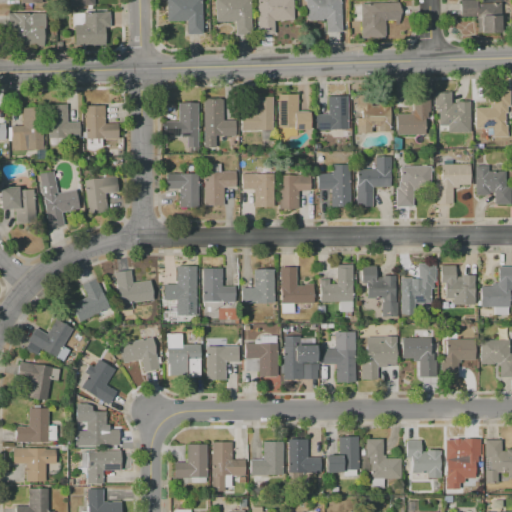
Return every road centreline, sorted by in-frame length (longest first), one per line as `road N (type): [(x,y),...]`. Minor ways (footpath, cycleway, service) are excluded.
road 1 (residential): [(0,328),(43,271),(80,249),(146,230),(511,230)]
road 2 (tertiary): [(511,57),(0,73)]
road 3 (residential): [(511,407),(151,409),(151,511)]
road 4 (residential): [(139,0),(146,230)]
